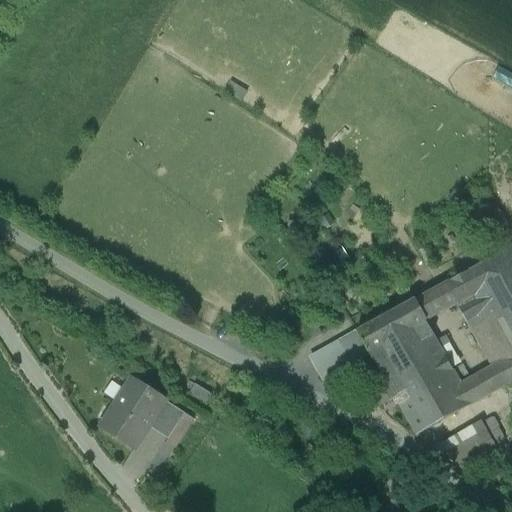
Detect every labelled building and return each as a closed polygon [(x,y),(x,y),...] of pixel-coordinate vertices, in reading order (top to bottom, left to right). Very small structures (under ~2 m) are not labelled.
[(511,249),(447,285),(459,308),(473,333),(491,324),(511,363),(511,249)] [(447,285),(423,298),(435,320),(459,308),(447,285)] [(416,302),(358,334),(379,371),(435,340),(427,325),(429,324),(416,302)] [(356,335),(311,360),(323,381),(368,356),(356,335)] [(435,340),(379,371),(389,389),(374,398),(380,408),(396,400),(400,407),(455,376),(435,340)] [(455,376),(400,407),(417,437),(472,406),(455,376)] [(165,403),(132,381),(102,429),(136,450),(149,429),(165,403)] [(184,415),(165,403),(149,429),(168,440),(184,415)] [(492,415),(481,421),(473,407),(427,431),(451,475),(508,444),(492,415)] [(194,422),(184,415),(168,440),(166,445),(176,451),(194,422)]
